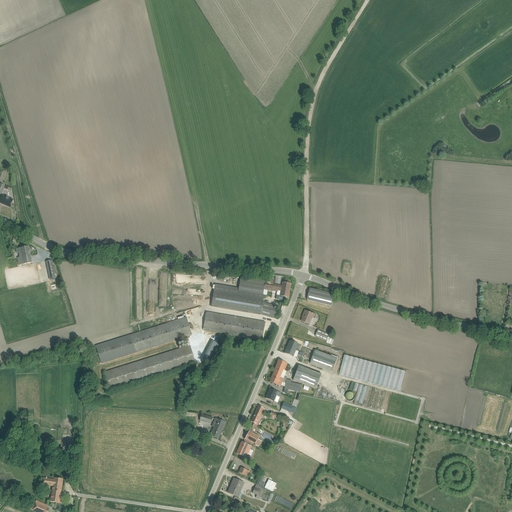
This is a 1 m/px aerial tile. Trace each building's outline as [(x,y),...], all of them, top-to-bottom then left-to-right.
[(498,18),(494,20),(502,29),(505,26),(498,18)] [(5,205),(10,207),(13,200),(2,196),(0,199),(0,203),(3,204),(5,205)] [(19,265),(32,263),(29,246),(16,249),(16,253),(18,253),(19,257),(17,258),(19,265)] [(52,261),(46,262),(47,267),(48,267),(50,276),(55,275),(52,261)] [(264,292),(263,292),(265,282),(240,278),(238,288),(215,284),(211,307),(260,315),(264,292)] [(279,295),(288,297),(291,283),(282,282),(282,286),(274,284),(273,290),(280,292),(279,295)] [(335,294),(310,289),(307,300),(332,306),(335,294)] [(301,321),(311,325),(315,314),(305,310),(301,321)] [(266,322),(206,313),(203,331),(263,341),(266,322)] [(186,317),(95,346),(101,364),(191,335),(186,317)] [(328,335),(330,330),(319,325),(317,331),(328,335)] [(299,344),(290,340),(284,353),(293,357),(299,344)] [(190,345),(104,372),(110,391),(196,364),(190,345)] [(340,371),(402,384),(406,365),(400,364),(399,368),(395,368),(394,370),(391,370),(393,364),(390,363),(390,362),(372,358),(372,357),(345,350),(340,371)] [(335,365),(312,356),(308,366),(332,375),(335,365)] [(274,370),(282,373),(283,370),(284,370),(287,363),(278,360),(274,370)] [(318,373),(296,367),(293,380),(315,386),(318,373)] [(274,370),(269,381),(281,386),(284,378),(280,377),(282,373),(274,370)] [(302,385),(284,381),(282,391),(300,395),(302,385)] [(280,398),(282,393),(270,388),(265,398),(274,402),(276,396),(280,398)] [(284,404),(280,412),(289,416),(293,409),(284,404)] [(250,421),(258,424),(265,409),(258,406),(250,421)] [(212,419),(214,414),(202,409),(200,415),(212,419)] [(295,417),(289,426),(292,428),(298,420),(295,417)] [(208,435),(218,439),(225,422),(215,418),(208,435)] [(246,457),(251,446),(241,442),(236,453),(246,457)] [(248,469),(239,465),(237,470),(246,474),(248,469)] [(258,490),(256,493),(262,495),(266,486),(262,484),(263,482),(265,483),(266,479),(264,478),(266,472),(260,470),(254,489),(258,490)] [(48,502),(61,503),(63,479),(42,477),(40,486),(50,487),(48,502)] [(227,493),(238,497),(243,483),(233,479),(227,493)] [(46,511),(50,506),(40,500),(36,508),(44,511),(46,511)]
